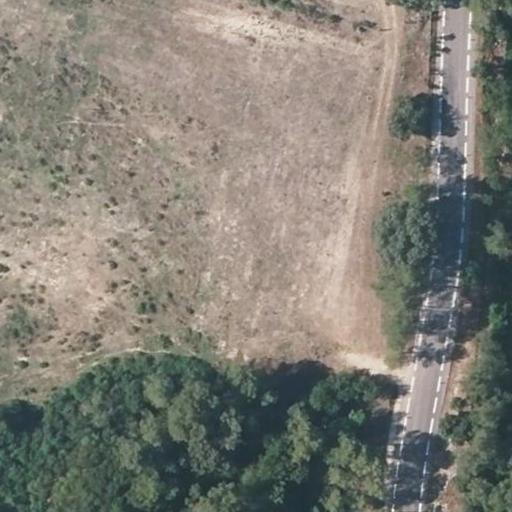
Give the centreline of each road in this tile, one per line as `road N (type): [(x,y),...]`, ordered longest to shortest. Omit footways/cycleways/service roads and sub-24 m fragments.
road 1 (unclassified): [(407,511),(451,253),(462,0)]
road 2 (track): [(428,379),(365,371),(306,378),(275,411),(247,464)]
